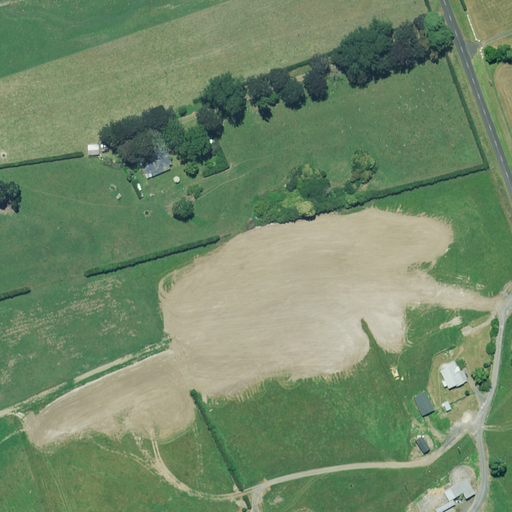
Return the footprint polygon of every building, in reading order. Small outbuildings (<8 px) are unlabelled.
[(100,155),(100,145),(88,146),(89,156),(100,155)] [(174,164),(172,158),(169,150),(133,163),(137,171),(143,169),(147,181),(172,171),(170,165),(174,164)] [(451,333),(457,345),(462,343),(461,341),(466,338),(460,328),(451,333)] [(446,350),(439,354),(443,360),(450,357),(446,350)] [(449,389),(456,386),(457,387),(468,382),(463,371),(459,372),(455,362),(442,367),(443,370),(440,371),(445,381),(442,382),(444,387),(447,386),(449,389)] [(430,391),(410,400),(413,405),(417,403),(423,417),(435,411),(429,399),(433,397),(430,391)] [(430,449),(422,437),(416,441),(424,454),(430,449)] [(475,494),(467,480),(444,493),(449,502),(463,494),(466,499),(475,494)]
